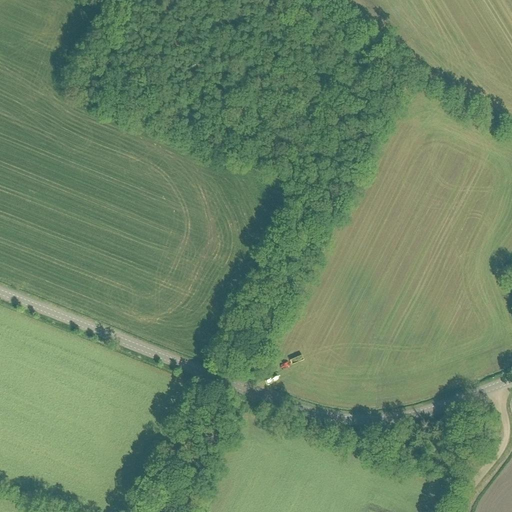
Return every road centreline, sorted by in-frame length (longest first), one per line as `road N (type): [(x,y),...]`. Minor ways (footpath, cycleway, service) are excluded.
road 1 (tertiary): [(493,387),(404,417),(310,414),(0,292)]
road 2 (unclassified): [(457,511),(502,444),(504,417),(493,387)]
